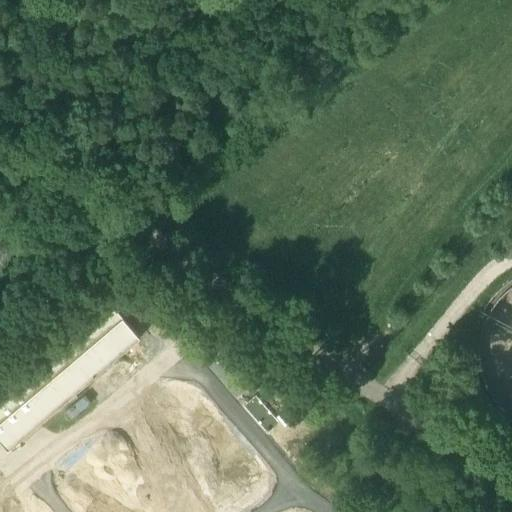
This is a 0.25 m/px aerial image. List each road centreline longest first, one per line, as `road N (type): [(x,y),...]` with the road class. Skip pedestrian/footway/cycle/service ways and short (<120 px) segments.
road 1 (track): [(511,507),(128,223)]
road 2 (track): [(386,407),(502,263),(511,261)]
road 3 (track): [(128,223),(0,107)]
road 4 (track): [(0,333),(128,223)]
